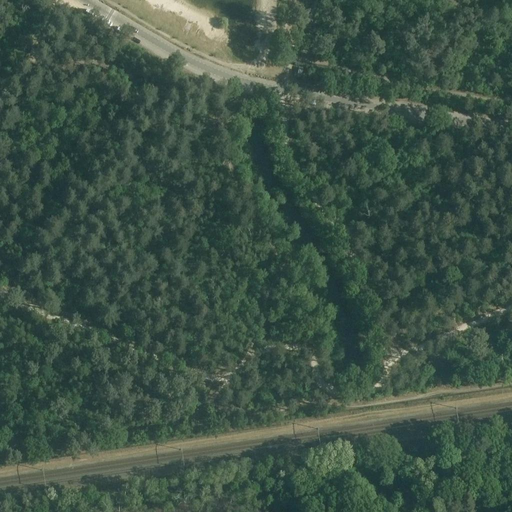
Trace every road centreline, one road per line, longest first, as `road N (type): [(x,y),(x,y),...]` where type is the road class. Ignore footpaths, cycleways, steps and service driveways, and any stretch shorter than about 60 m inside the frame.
road 1 (tertiary): [(511,130),(232,81),(182,61),(84,0)]
road 2 (unknown): [(284,91),(290,58),(511,100)]
